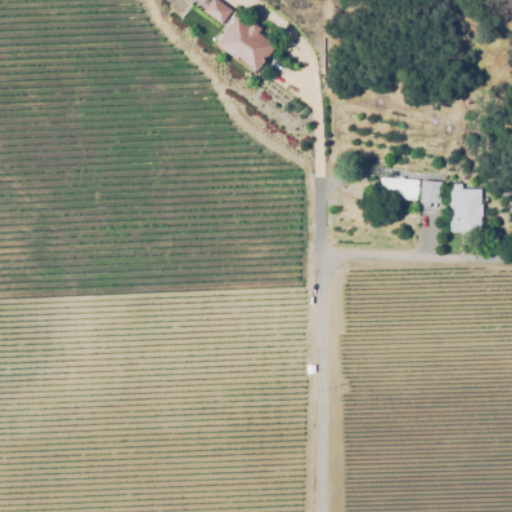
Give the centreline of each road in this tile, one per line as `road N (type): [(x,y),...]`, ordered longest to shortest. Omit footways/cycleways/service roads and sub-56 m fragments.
road 1 (residential): [(326,511),(331,254)]
road 2 (residential): [(331,254),(511,256)]
